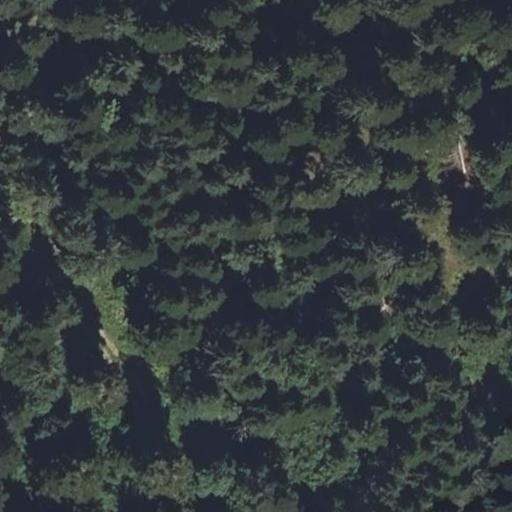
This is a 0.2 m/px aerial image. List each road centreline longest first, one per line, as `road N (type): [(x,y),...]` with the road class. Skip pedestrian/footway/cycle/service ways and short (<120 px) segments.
road 1 (track): [(511,93),(452,157),(412,230),(377,336),(348,511)]
road 2 (track): [(190,511),(131,369),(0,216)]
